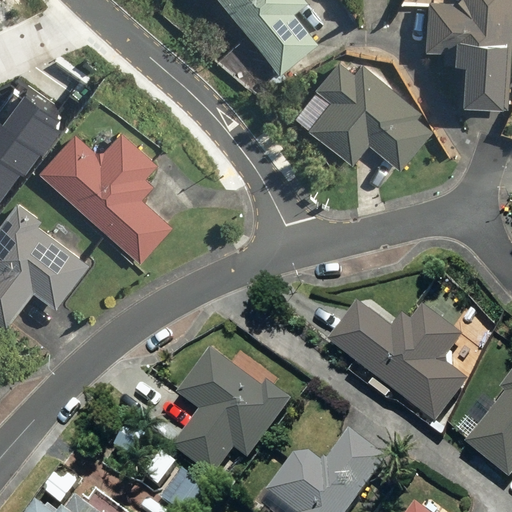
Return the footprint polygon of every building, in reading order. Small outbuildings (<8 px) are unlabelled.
[(221,0),(281,73),(320,42),(297,13),(311,1),(309,0),(221,0)] [(460,104),(509,108),(511,57),(511,0),(456,0),(455,1),(433,0),(429,0),(427,49),(445,50),(444,62),(463,64),(460,104)] [(186,30),(197,41),(204,33),(194,23),(186,30)] [(370,143),(402,169),(435,129),(417,116),(421,111),(363,62),(355,72),(339,60),(316,88),(332,101),(309,128),(353,164),(370,143)] [(39,172),(142,263),(175,225),(144,198),(155,186),(146,178),(158,164),(122,131),(105,150),(97,151),(76,132),(39,172)] [(0,320),(7,325),(34,289),(57,306),(90,262),(37,224),(42,217),(19,201),(0,225),(0,320)] [(359,307),(329,346),(437,427),(469,385),(449,370),(449,360),(464,340),(424,310),(412,325),(403,318),(393,333),(359,307)] [(174,451),(214,481),(235,452),(249,462),(292,404),(269,386),(264,393),(212,354),(178,399),(200,415),(174,451)] [(511,482),(511,381),(501,395),(508,400),(467,449),(511,484),(511,482)] [(102,419),(109,424),(115,415),(108,410),(102,419)] [(446,432),(438,427),(438,428),(435,426),(432,431),(442,439),(446,432)] [(351,511),(388,462),(350,436),(328,464),(325,462),(322,466),(311,457),(296,458),(267,496),(287,511),(351,511)] [(163,503),(174,511),(198,511),(211,497),(183,475),(163,503)] [(222,490),(229,496),(237,486),(229,480),(222,490)]
